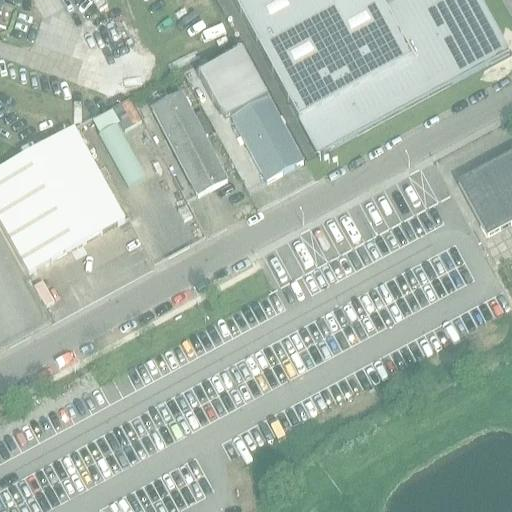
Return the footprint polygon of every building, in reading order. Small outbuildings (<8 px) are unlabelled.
[(317,158),(509,54),(480,0),(395,0),(383,7),(379,0),(231,0),(298,122),(317,158)] [(266,185),(303,165),(268,101),(242,54),(199,77),(225,125),(232,121),(266,185)] [(198,199),(227,184),(182,97),(153,112),(198,199)] [(128,189),(145,179),(116,126),(98,136),(128,189)] [(0,172),(0,223),(17,253),(30,276),(125,223),(74,132),(0,172)] [(511,156),(459,186),(488,238),(511,225),(511,156)]
